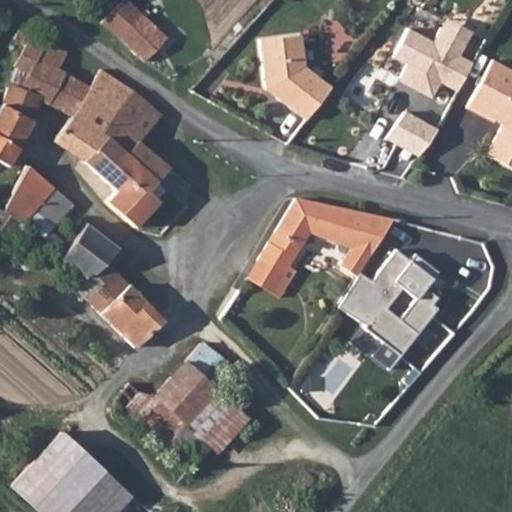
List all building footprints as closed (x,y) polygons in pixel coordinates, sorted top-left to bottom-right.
[(119,37),(140,14),(125,0),(122,0),(102,22),(119,37)] [(167,38),(140,14),(119,37),(144,61),(167,38)] [(46,41),(22,27),(15,39),(25,45),(15,66),(28,74),(20,88),(0,80),(0,97),(4,100),(0,106),(0,160),(7,165),(32,121),(38,99),(47,104),(62,75),(58,73),(36,59),(46,41)] [(437,28),(430,41),(405,28),(390,57),(404,64),(396,79),(429,97),(437,82),(455,92),(471,62),(458,55),(465,43),(437,28)] [(265,88),(305,120),(330,88),(303,67),(302,35),(260,39),(265,88)] [(69,54),(46,41),(36,59),(58,73),(69,54)] [(511,71),(491,60),(465,107),(493,122),(494,120),(497,114),(505,118),(502,124),(501,127),(486,155),(511,169),(511,71)] [(52,140),(79,159),(101,133),(133,91),(100,69),(90,87),(73,117),(71,120),(68,119),(52,140)] [(90,87),(62,75),(47,104),(63,112),(73,117),(90,87)] [(160,118),(133,91),(101,133),(126,154),(137,141),(160,118)] [(384,138),(417,156),(436,130),(404,111),(384,138)] [(505,118),(497,114),(494,120),(502,124),(505,118)] [(147,191),(168,167),(137,141),(126,154),(101,133),(79,159),(112,190),(104,201),(134,227),(158,200),(147,191)] [(27,166),(0,210),(22,225),(27,218),(33,211),(52,188),(27,166)] [(33,211),(48,222),(57,211),(60,213),(68,201),(52,188),(33,211)] [(312,223),(318,204),(294,198),(283,216),(312,223)] [(54,227),(72,204),(68,201),(60,213),(57,211),(48,222),(54,227)] [(312,223),(283,216),(274,231),(277,233),(272,243),(268,241),(257,259),(280,273),(283,269),(306,233),(350,247),(369,253),(391,220),(318,204),(312,223)] [(0,244),(6,248),(22,225),(0,210),(0,209),(0,244)] [(117,248),(85,223),(65,251),(58,258),(80,278),(87,271),(89,273),(105,261),(117,248)] [(369,253),(350,247),(337,268),(353,278),(357,273),(369,253)] [(434,271),(413,253),(404,261),(392,252),(368,281),(357,273),(353,278),(337,308),(359,324),(394,357),(432,308),(427,303),(431,296),(421,290),(434,271)] [(291,274),(283,269),(280,273),(257,259),(246,276),(277,296),(291,274)] [(161,318),(105,261),(89,273),(87,271),(80,278),(72,286),(133,347),(161,318)] [(200,343),(185,359),(216,388),(232,371),(200,343)] [(185,359),(153,394),(206,445),(215,453),(247,418),(216,388),(185,359)] [(127,383),(112,400),(185,467),(206,445),(153,394),(138,391),(127,383)] [(10,485),(38,511),(113,511),(128,495),(59,431),(10,485)]
